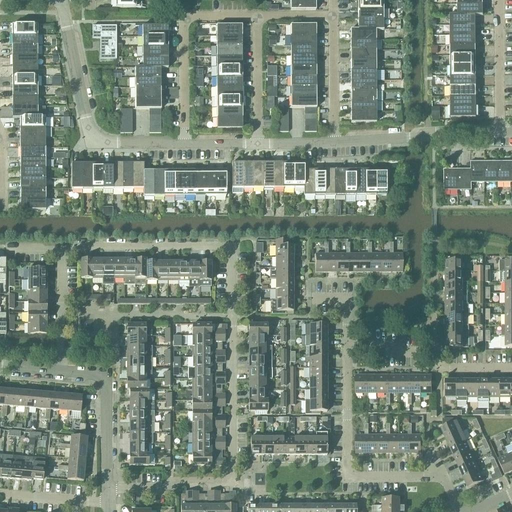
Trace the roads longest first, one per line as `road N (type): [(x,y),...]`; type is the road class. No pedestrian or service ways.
road 1 (residential): [(106,489),(232,480),(230,252),(61,249)]
road 2 (residential): [(60,0),(91,143),(183,144)]
road 3 (residential): [(427,476),(346,476),(346,345)]
road 4 (residential): [(256,16),(183,22),(183,144)]
road 5 (residential): [(511,368),(438,368),(434,353),(346,345)]
road 6 (residential): [(106,489),(105,382),(94,373),(61,371)]
road 7 (residential): [(498,129),(499,0)]
road 8 (residential): [(257,144),(256,16)]
road 9 (residential): [(333,143),(333,15)]
road 10 (residential): [(61,371),(61,249)]
